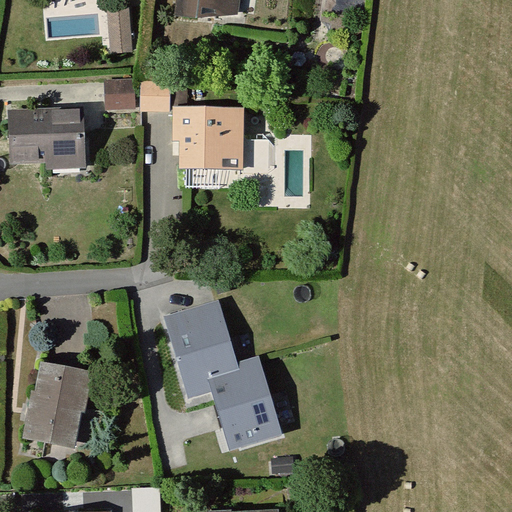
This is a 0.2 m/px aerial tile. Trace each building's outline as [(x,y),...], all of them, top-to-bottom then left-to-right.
[(240,0),(178,0),(175,27),(239,21),(240,0)] [(111,48),(134,48),(134,6),(111,6),(111,48)] [(108,108),(139,108),(139,75),(108,75),(108,108)] [(143,109),(173,108),(172,79),(142,80),(143,109)] [(89,109),(9,112),(11,169),(91,166),(89,109)] [(242,111),(172,115),(174,155),(181,155),(182,189),(246,186),(242,111)] [(218,302),(160,318),(184,404),(215,396),(210,377),(237,369),(235,360),(218,302)] [(235,360),(237,369),(210,377),(215,396),(231,453),(286,439),(263,353),(235,360)] [(94,375),(41,363),(24,442),(76,454),(94,375)] [(134,511),(163,511),(163,483),(134,484),(134,511)]
